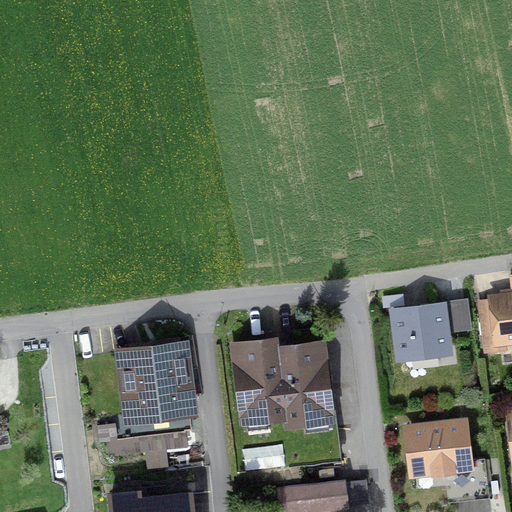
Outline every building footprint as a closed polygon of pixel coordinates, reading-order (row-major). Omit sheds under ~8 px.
[(511,297),(495,299),(500,339),(511,337),(511,297)] [(447,350),(441,306),(395,312),(400,356),(447,350)] [(122,352),(130,414),(187,407),(179,337),(166,339),(167,346),(122,352)] [(328,418),(319,345),(273,351),(272,342),(235,346),(244,419),(285,414),(286,423),(328,418)] [(467,465),(462,423),(410,429),(415,471),(433,469),(434,475),(453,472),(453,467),(467,465)] [(307,511),(346,507),(343,482),(278,490),(280,511),(307,511)] [(111,496),(113,511),(191,511),(189,493),(138,499),(137,493),(111,496)]
